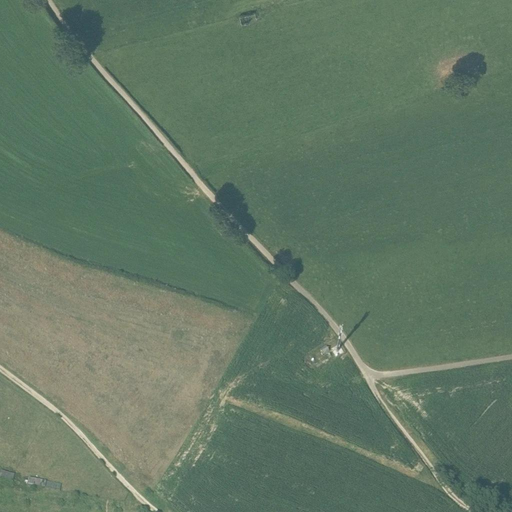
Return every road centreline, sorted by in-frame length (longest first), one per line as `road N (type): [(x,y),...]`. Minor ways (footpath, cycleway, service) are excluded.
road 1 (unclassified): [(367,377),(335,327),(216,204),(46,0)]
road 2 (track): [(157,511),(0,368)]
road 3 (track): [(478,511),(443,484),(367,377)]
road 4 (unclassified): [(367,377),(511,356)]
